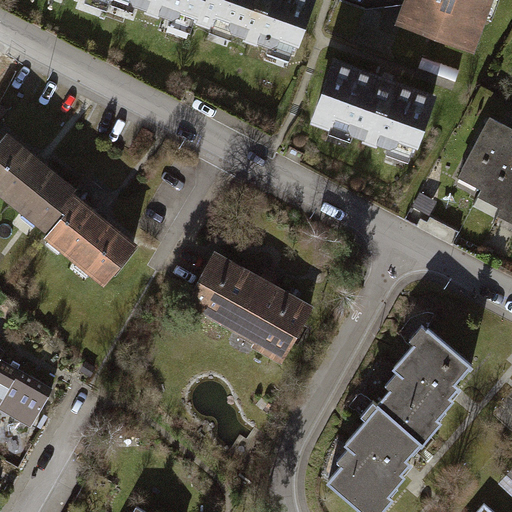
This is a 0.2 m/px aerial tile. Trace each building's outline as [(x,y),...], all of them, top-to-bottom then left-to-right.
[(71,0),(105,12),(107,6),(109,0),(71,0)] [(189,35),(191,30),(201,0),(109,0),(107,6),(189,35)] [(313,0),(201,0),(191,30),(290,65),(313,0)] [(472,47),(489,0),(411,0),(403,23),(472,47)] [(460,70),(423,58),(419,69),(456,82),(460,70)] [(437,97),(335,61),(309,135),(411,170),(437,97)] [(509,136),(485,125),(458,185),(482,196),(507,142),(509,136)] [(75,196),(5,139),(0,144),(0,204),(41,237),(71,200),(75,196)] [(511,144),(507,142),(482,196),(478,204),(503,216),(511,195),(511,144)] [(511,195),(503,216),(500,222),(511,227),(511,195)] [(136,253),(71,200),(41,237),(37,242),(102,295),(136,253)] [(310,309),(212,256),(182,311),(279,364),(310,309)] [(376,412),(422,450),(439,429),(435,426),(451,407),(448,405),(456,395),(453,392),(469,374),(421,334),(408,349),(412,352),(390,378),(393,381),(382,395),(387,399),(376,412)] [(46,403),(0,378),(0,413),(31,430),(46,403)] [(342,469),(323,491),(348,511),(387,511),(391,507),(389,505),(405,485),(400,482),(409,472),(405,469),(422,450),(376,412),(371,407),(357,423),(366,430),(338,465),(342,469)]
